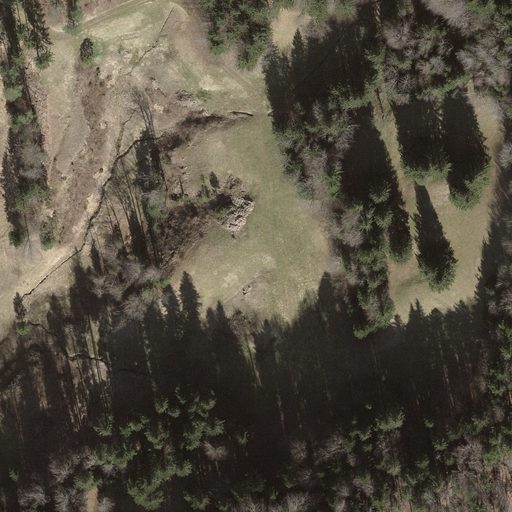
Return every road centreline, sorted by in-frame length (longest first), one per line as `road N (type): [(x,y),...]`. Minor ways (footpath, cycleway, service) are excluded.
road 1 (track): [(160,511),(185,484),(275,432),(302,369),(266,198),(259,103),(219,61),(180,0)]
road 2 (track): [(145,0),(63,37),(48,33),(31,0)]
